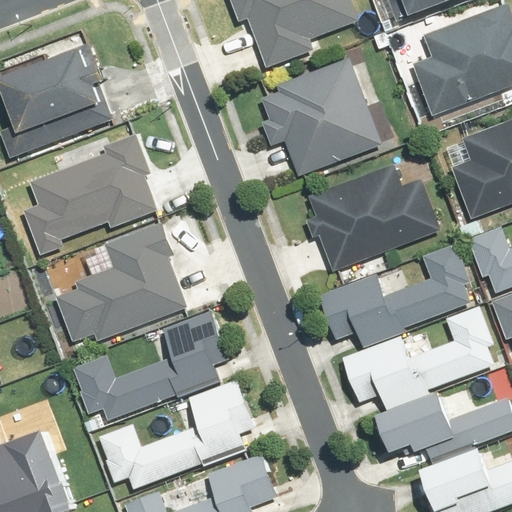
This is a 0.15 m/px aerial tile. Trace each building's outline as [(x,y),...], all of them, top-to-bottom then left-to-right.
[(353,0),(237,0),(245,21),(253,18),(273,70),(323,51),(320,42),(363,26),(353,0)] [(407,0),(415,21),(469,0),(407,0)] [(511,5),(430,35),(438,59),(421,65),(439,113),(511,86),(511,5)] [(6,135),(15,160),(118,122),(92,53),(9,84),(25,127),(6,135)] [(290,142),(303,176),(388,144),(356,60),(282,88),(285,96),(267,103),(274,122),(268,124),(277,147),(290,142)] [(474,161),(455,168),(475,219),(511,205),(511,120),(465,138),(474,161)] [(135,141),(11,189),(39,261),(163,213),(135,141)] [(316,238),(326,234),(340,271),(448,232),(429,179),(410,186),(403,165),(314,196),(322,218),(310,223),(316,238)] [(470,240),(490,289),(511,280),(511,227),(511,224),(470,240)] [(115,272),(54,296),(78,357),(191,314),(157,228),(106,248),(115,272)] [(321,298),(340,348),(478,295),(459,245),(408,264),(416,284),(369,302),(361,282),(321,298)] [(511,293),(495,300),(511,344),(511,293)] [(346,364),(365,413),(503,361),(483,311),(433,330),(441,349),(394,368),(386,348),(346,364)] [(71,374),(90,424),(228,371),(209,321),(158,340),(166,360),(119,378),(111,358),(71,374)] [(101,435),(121,485),(258,432),(239,382),(189,401),(196,421),(149,439),(142,419),(101,435)] [(473,382),(380,416),(395,455),(420,446),(423,453),(434,449),(440,463),(511,436),(511,401),(501,405),(498,398),(482,404),(473,382)] [(61,511),(78,506),(50,430),(6,447),(30,511),(42,511),(49,510),(49,511),(61,511)] [(30,511),(6,447),(0,448),(0,511),(30,511)] [(128,506),(130,511),(262,511),(285,503),(266,453),(216,473),(223,492),(176,510),(169,491),(128,506)] [(490,453),(430,475),(443,511),(498,511),(511,507),(511,462),(496,468),(490,453)]
